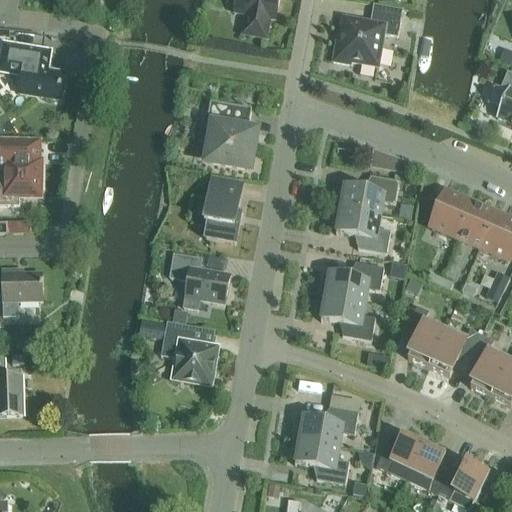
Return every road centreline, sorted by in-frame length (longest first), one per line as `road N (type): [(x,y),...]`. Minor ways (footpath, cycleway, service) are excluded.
road 1 (residential): [(6,14),(100,30),(60,246),(0,245)]
road 2 (residential): [(511,447),(400,393),(252,339)]
road 3 (residential): [(252,339),(291,107)]
road 4 (residential): [(511,186),(291,107)]
road 5 (residential): [(0,449),(232,444)]
